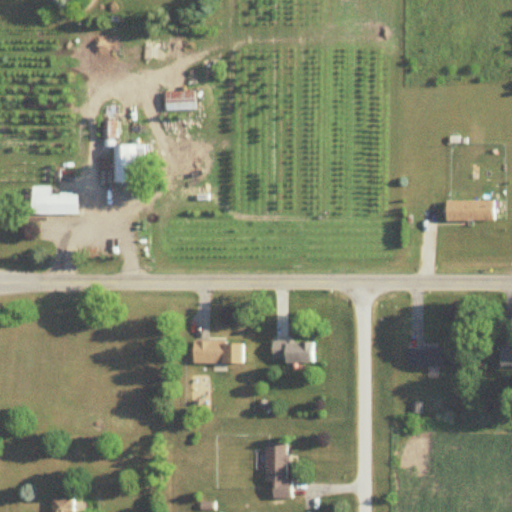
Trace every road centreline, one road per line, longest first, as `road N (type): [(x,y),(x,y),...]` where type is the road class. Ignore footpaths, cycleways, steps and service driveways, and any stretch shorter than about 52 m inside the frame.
road 1 (residential): [(0,284),(511,282)]
road 2 (residential): [(363,282),(363,511)]
